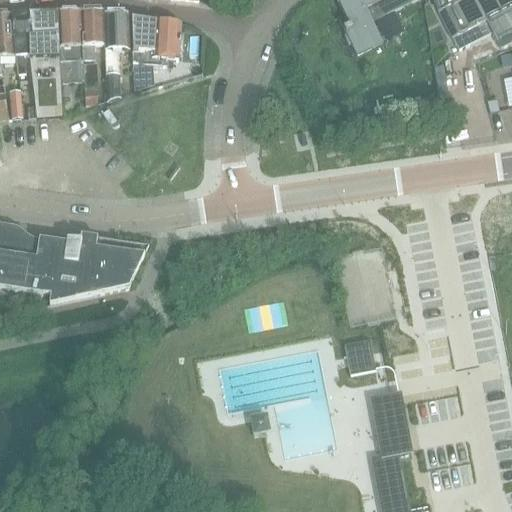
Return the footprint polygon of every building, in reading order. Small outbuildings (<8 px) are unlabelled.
[(334,0),(344,18),(338,21),(357,59),(383,46),(372,25),(395,14),(422,0),(334,0)] [(492,36),(486,24),(473,0),(431,0),(440,16),(453,41),(459,53),(492,36)] [(511,0),(473,0),(486,24),(500,18),(511,11),(511,0)] [(105,14),(81,15),(83,64),(96,63),(95,49),(101,49),(105,49),(104,17),(105,17),(105,14)] [(63,120),(61,86),(57,15),(29,16),(31,39),(27,38),(29,58),(29,62),(36,122),(63,120)] [(83,64),(81,15),(57,15),(61,86),(84,85),(84,80),(83,64)] [(23,58),(29,58),(27,38),(31,39),(29,16),(12,17),(16,59),(17,59),(18,73),(18,78),(19,78),(19,77),(26,76),(23,58)] [(12,17),(0,17),(0,59),(16,59),(18,73),(17,59),(16,59),(12,17)] [(129,54),(128,17),(105,17),(104,17),(105,49),(106,63),(108,105),(120,101),(118,54),(129,54)] [(180,31),(180,28),(157,25),(157,24),(133,21),(132,20),(133,56),(132,56),(133,68),(153,69),(165,70),(166,63),(178,64),(180,31)] [(511,55),(500,58),(502,70),(511,67),(511,55)] [(154,90),(153,69),(133,68),(134,96),(154,90)] [(96,79),(84,80),(84,85),(84,92),(97,91),(96,79)] [(98,109),(97,93),(84,94),(85,109),(98,109)] [(20,94),(10,95),(12,123),(22,122),(20,94)] [(0,123),(9,122),(5,98),(0,98),(0,123)] [(26,237),(15,229),(0,226),(0,291),(51,300),(49,309),(130,292),(149,249),(82,240),(81,246),(67,243),(66,248),(36,243),(31,242),(26,237)] [(275,295),(232,302),(238,344),(282,337),(275,295)] [(333,333),(345,330),(342,313),(330,315),(333,333)] [(372,355),(370,344),(345,348),(347,359),(349,368),(351,378),(375,374),(372,355)] [(400,397),(372,403),(374,414),(382,460),(392,511),(407,511),(397,457),(410,455),(400,397)] [(265,420),(252,423),(255,436),(268,433),(265,420)]
